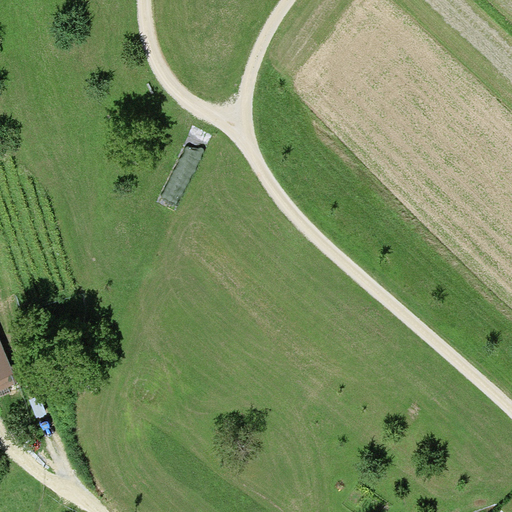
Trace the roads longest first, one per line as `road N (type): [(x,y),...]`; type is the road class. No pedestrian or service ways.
road 1 (track): [(511,416),(303,229),(264,180),(236,123),(168,85),(147,55),(140,0)]
road 2 (track): [(236,123),(247,70),(287,0)]
road 3 (track): [(95,511),(44,480),(0,426)]
